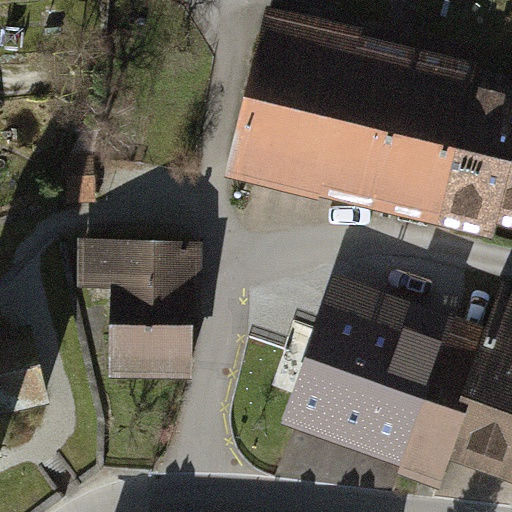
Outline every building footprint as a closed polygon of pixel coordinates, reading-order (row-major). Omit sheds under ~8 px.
[(373,48),(273,24),(236,172),(335,196),(373,48)] [(475,74),(373,48),(335,196),(438,222),(475,74)] [(511,225),(511,82),(475,74),(438,222),(495,236),(499,222),(511,225)] [(190,250),(79,247),(78,300),(109,299),(106,386),(184,385),(190,250)] [(403,313),(325,286),(273,434),(351,462),(403,313)] [(511,296),(499,292),(482,340),(437,467),(511,492),(511,296)] [(482,340),(403,313),(351,462),(430,489),(437,467),(482,340)] [(0,451),(6,450),(0,423),(0,414),(51,403),(33,323),(0,330),(0,451)]
